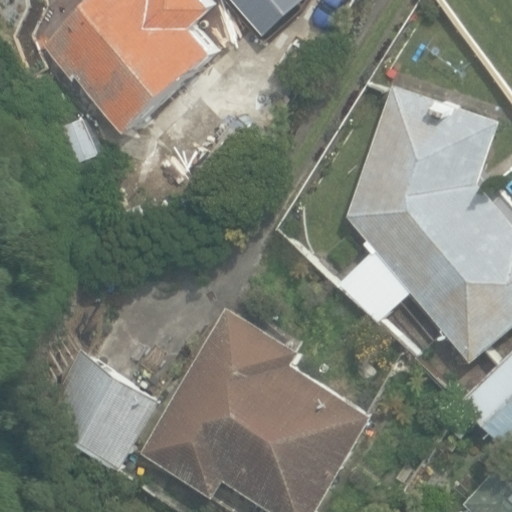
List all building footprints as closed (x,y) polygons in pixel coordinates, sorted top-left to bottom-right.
[(145,123),(199,184),(260,129),(205,67),(228,47),(207,22),(228,3),(225,0),(100,0),(55,40),(87,76),(92,72),(141,128),(145,123)] [(246,0),(282,39),(324,0),(246,0)] [(371,305),(423,353),(458,326),(480,353),(511,326),(511,211),(487,181),(509,118),(404,82),(360,211),(380,236),(374,240),(382,251),(363,266),(349,276),(371,305)] [(65,124),(79,162),(108,152),(93,113),(65,124)] [(236,475),(297,511),(327,511),(387,412),(303,361),(311,347),(238,303),(150,450),(225,494),(236,475)] [(45,415),(130,466),(171,397),(86,346),(45,415)] [(511,358),(470,397),(511,441),(511,358)] [(511,511),(511,458),(474,499),(487,511),(511,511)]
